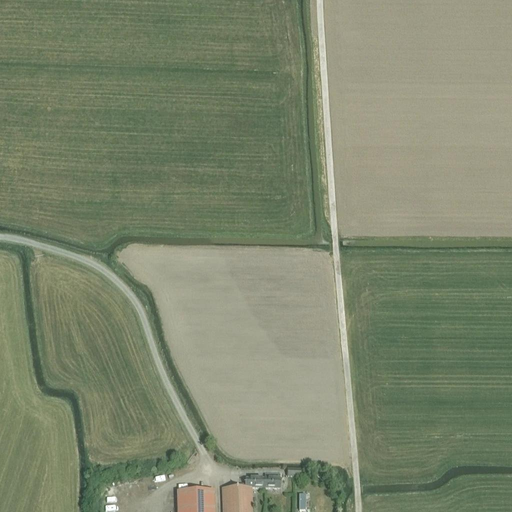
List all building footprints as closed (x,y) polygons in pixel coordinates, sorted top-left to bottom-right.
[(293,481),(300,481),(300,471),(287,470),(286,478),(294,478),(293,481)] [(265,479),(264,489),(281,490),(281,476),(265,476),(265,479)] [(265,479),(245,479),(245,489),(252,489),(264,489),(265,479)] [(245,489),(222,490),(222,511),(251,511),(252,489),(245,489)] [(177,511),(214,511),(214,492),(177,493),(177,511)] [(170,511),(170,495),(130,496),(130,511),(170,511)] [(116,503),(117,511),(124,511),(123,502),(116,503)]
